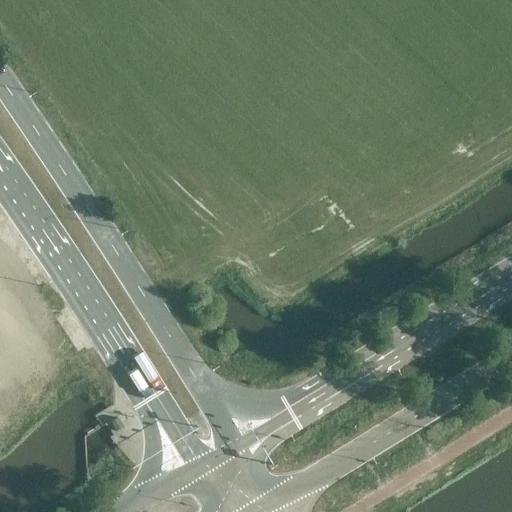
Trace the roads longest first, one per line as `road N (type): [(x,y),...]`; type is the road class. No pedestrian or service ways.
road 1 (secondary): [(233,440),(0,79)]
road 2 (secondary): [(0,182),(186,470)]
road 3 (unclassified): [(511,270),(233,440)]
road 4 (unclassified): [(266,508),(511,357)]
